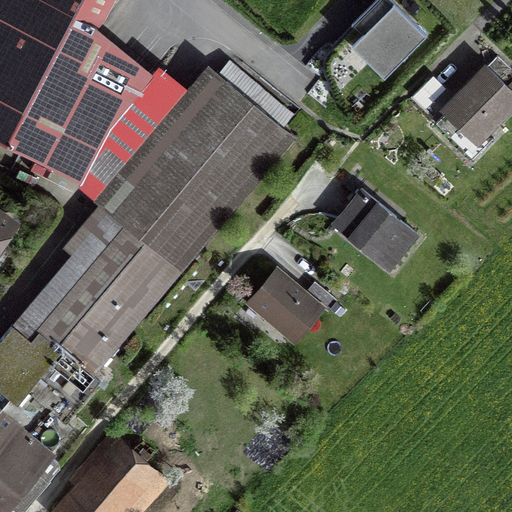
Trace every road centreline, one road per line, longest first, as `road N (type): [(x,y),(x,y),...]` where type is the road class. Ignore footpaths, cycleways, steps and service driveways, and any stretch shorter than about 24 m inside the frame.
road 1 (residential): [(292,198),(34,511)]
road 2 (residential): [(0,315),(82,214),(192,2)]
road 3 (residential): [(297,96),(192,2)]
